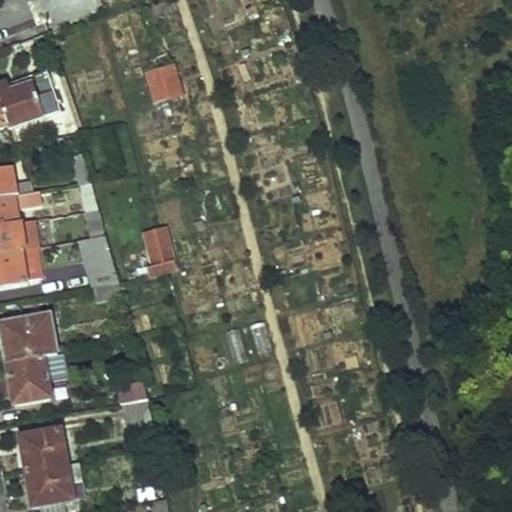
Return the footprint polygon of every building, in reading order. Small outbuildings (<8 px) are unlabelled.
[(175,66),(144,75),(153,106),(184,97),(175,66)] [(61,113),(49,78),(33,83),(32,80),(5,88),(0,89),(0,107),(6,125),(8,130),(61,113)] [(91,184),(84,160),(73,163),(78,187),(91,184)] [(0,200),(16,197),(11,170),(0,172),(0,200)] [(78,187),(76,188),(84,215),(99,212),(91,184),(78,187)] [(0,229),(14,227),(11,210),(40,204),(39,194),(16,197),(0,200),(0,229)] [(99,212),(84,215),(91,239),(106,237),(99,212)] [(40,223),(14,227),(0,229),(0,256),(45,248),(40,223)] [(166,228),(142,234),(150,268),(174,261),(166,228)] [(91,239),(79,242),(83,265),(88,264),(93,288),(119,284),(106,237),(91,239)] [(45,248),(0,256),(0,288),(25,285),(25,282),(50,278),(45,248)] [(177,272),(174,261),(150,268),(145,269),(148,279),(177,272)] [(119,284),(93,288),(96,300),(123,296),(119,284)] [(43,360),(58,356),(50,317),(0,327),(0,328),(6,367),(43,360)] [(43,360),(6,367),(15,406),(50,399),(43,360)] [(148,402),(144,384),(118,389),(121,407),(148,402)] [(148,402),(121,407),(126,429),(152,425),(148,402)] [(27,475),(64,467),(58,433),(20,440),(27,475)] [(158,450),(123,457),(128,483),(163,478),(158,450)] [(77,465),(64,467),(27,475),(33,509),(71,502),(68,486),(80,484),(77,465)] [(169,511),(167,498),(149,503),(150,511),(169,511)]
